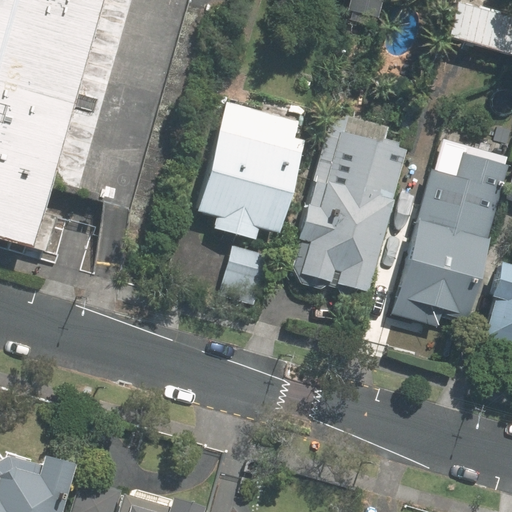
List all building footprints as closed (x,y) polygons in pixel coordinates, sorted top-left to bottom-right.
[(0,0),(0,239),(24,247),(93,0),(0,0)] [(211,0),(185,0),(184,5),(209,11),(211,0)] [(511,18),(452,0),(441,36),(511,57),(511,18)] [(250,240),(253,228),(275,233),(300,140),(289,137),(293,122),(221,102),(191,211),(212,217),(209,229),(250,240)] [(292,240),(295,240),(287,268),(296,284),(316,289),(322,285),(334,288),(336,295),(353,300),(363,292),(402,149),(395,147),(396,142),(380,138),(384,126),(341,115),(323,125),(309,181),(310,181),(304,204),(301,204),(292,240)] [(452,175),(428,169),(388,313),(432,326),(436,311),(461,318),(504,164),(458,151),(452,175)] [(265,255),(229,245),(215,295),(252,305),(265,255)] [(511,257),(510,265),(494,261),(485,296),(490,297),(480,335),(511,343),(511,257)] [(0,511),(56,511),(70,464),(39,455),(36,465),(2,456),(0,456),(0,511)] [(197,511),(200,506),(167,497),(165,505),(118,493),(119,490),(79,479),(70,511),(197,511)]
